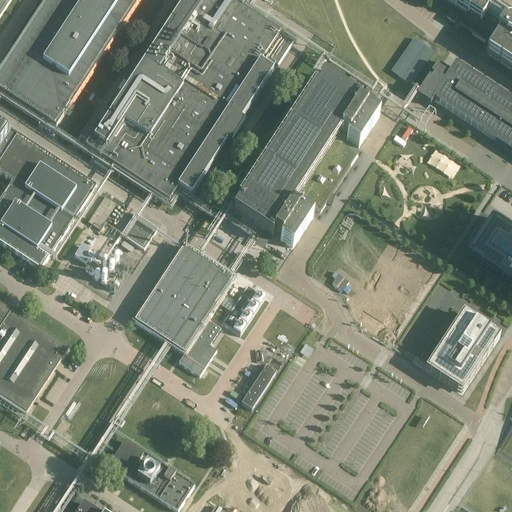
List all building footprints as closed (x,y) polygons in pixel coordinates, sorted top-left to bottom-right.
[(0,92),(55,129),(139,0),(47,0),(3,68),(2,66),(0,68),(0,92)] [(0,0),(0,17),(11,0),(0,0)] [(271,73),(272,74),(292,44),(291,43),(291,44),(265,27),(264,28),(259,25),(260,24),(241,11),(246,4),(240,0),(227,0),(226,1),(224,0),(183,0),(86,149),(151,191),(152,189),(157,192),(155,194),(168,203),(177,190),(191,199),(227,145),(230,146),(244,125),(239,122),(271,73)] [(488,38),(492,40),(510,12),(499,5),(500,4),(499,3),(500,2),(499,0),(445,0),(454,6),(455,7),(456,7),(467,14),(467,15),(459,26),(460,27),(462,23),(474,31),(471,34),(485,43),(488,38)] [(511,12),(511,11),(510,12),(492,40),(494,41),(486,54),(511,70),(511,12)] [(454,24),(458,18),(449,13),(446,18),(454,24)] [(412,86),(434,51),(413,38),(391,73),(412,86)] [(511,103),(511,104),(511,103),(506,100),(505,99),(499,96),(499,95),(493,91),(492,91),(487,87),(486,87),(480,83),(481,83),(480,83),(474,79),(468,75),(467,75),(462,71),(461,70),(461,71),(455,66),(452,71),(450,74),(437,66),(431,76),(433,77),(431,81),(429,79),(416,98),(430,107),(434,101),(439,104),(439,105),(440,105),(445,108),(445,109),(446,109),(451,113),(452,113),(458,117),(464,121),(465,121),(470,125),(471,125),(477,129),(483,133),(483,134),(495,142),(495,141),(496,142),(502,145),(502,146),(508,150),(509,150),(511,152),(511,103)] [(322,78),(315,88),(233,213),(272,239),(274,235),(281,240),(280,242),(292,249),(312,219),(300,211),(304,204),(320,214),(332,196),(335,198),(340,189),(338,188),(358,156),(342,146),(347,139),(347,140),(347,141),(348,140),(359,147),(358,148),(359,148),(379,117),(367,110),(366,112),(358,107),(361,103),(322,78)] [(0,245),(40,272),(96,187),(10,131),(7,136),(0,131),(0,245)] [(105,198),(88,224),(100,231),(117,206),(105,198)] [(511,232),(491,219),(466,256),(511,286),(511,232)] [(144,251),(158,231),(141,220),(132,233),(126,229),(121,236),(122,237),(122,236),(144,251),(143,251),(144,251)] [(84,243),(91,248),(97,239),(90,234),(84,243)] [(184,248),(134,323),(184,356),(179,365),(200,379),(217,353),(209,348),(219,331),(220,332),(207,323),(234,281),(184,248)] [(407,252),(363,318),(391,336),(435,270),(407,252)] [(99,266),(102,261),(90,253),(87,258),(99,266)] [(248,289),(223,327),(240,338),(265,300),(248,289)] [(68,351),(0,306),(0,397),(26,415),(68,351)] [(493,349),(500,339),(495,336),(494,337),(486,331),(464,316),(428,371),(462,394),(491,348),(493,349)] [(266,368),(241,406),(251,412),(276,374),(282,365),(272,358),(266,368)] [(511,429),(499,450),(511,458),(511,429)] [(108,469),(174,511),(178,511),(194,489),(124,443),(108,469)]
